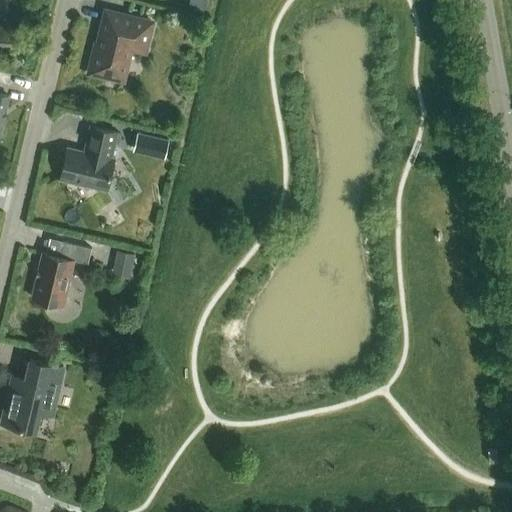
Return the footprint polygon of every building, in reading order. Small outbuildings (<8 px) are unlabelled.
[(204,0),(189,0),(188,8),(203,11),(204,0)] [(144,50),(151,21),(106,10),(96,49),(95,49),(89,73),(107,77),(107,75),(123,79),(130,47),(144,50)] [(111,157),(117,132),(90,125),(84,151),(67,147),(60,178),(107,189),(114,158),(111,157)] [(169,139),(137,132),(133,151),(164,159),(169,139)] [(87,263),(91,247),(64,241),(60,256),(42,252),(32,297),(63,305),(73,260),(87,263)] [(129,278),(134,254),(116,250),(111,275),(129,278)] [(51,414),(63,366),(30,358),(23,386),(11,383),(2,423),(34,431),(39,411),(51,414)] [(488,462),(498,461),(497,449),(487,450),(488,462)]
